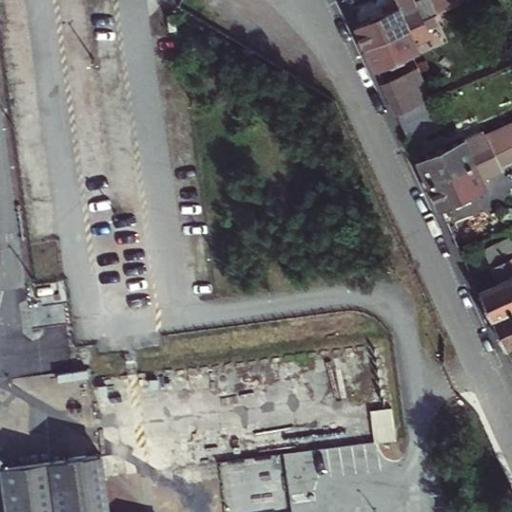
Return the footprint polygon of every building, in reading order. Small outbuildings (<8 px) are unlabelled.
[(0,0),(0,25),(5,79),(31,77),(23,0),(0,0)] [(370,19),(356,26),(366,47),(460,4),(457,0),(439,0),(422,8),(424,12),(421,14),(415,1),(400,8),(400,6),(385,13),(384,10),(369,17),(370,19)] [(406,57),(404,54),(418,48),(417,46),(432,39),(426,26),(431,24),(432,28),(472,10),(469,1),(468,0),(460,4),(366,47),(375,66),(391,60),(392,63),(406,57)] [(398,116),(421,105),(430,101),(417,72),(384,87),(398,116)] [(421,105),(398,116),(409,140),(432,129),(421,105)] [(430,186),(511,146),(511,134),(497,142),(499,144),(491,148),(483,132),(447,148),(446,146),(433,152),(434,154),(419,161),(430,186)] [(470,197),(468,195),(492,184),(489,177),(501,171),(500,167),(511,161),(511,146),(430,186),(440,208),(457,200),(458,203),(470,197)] [(492,321),(511,311),(511,259),(492,270),(499,285),(480,294),(492,321)] [(511,311),(492,321),(504,347),(511,342),(511,311)] [(389,406),(369,409),(374,440),(394,437),(389,406)] [(107,511),(100,455),(1,468),(7,511),(107,511)]
